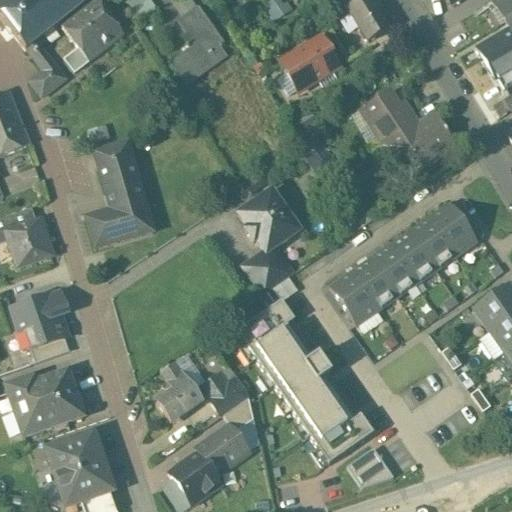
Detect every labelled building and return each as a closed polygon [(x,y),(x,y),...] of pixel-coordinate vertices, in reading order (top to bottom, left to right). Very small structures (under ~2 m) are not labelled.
[(9,0),(0,7),(0,20),(25,53),(26,52),(36,44),(68,19),(75,13),(75,14),(84,7),(84,6),(90,2),(92,0),(9,0)] [(122,38),(93,0),(92,0),(84,7),(85,8),(76,15),(75,14),(68,19),(70,21),(60,28),(78,52),(64,63),(74,75),(122,38)] [(146,0),(131,0),(125,4),(139,25),(155,13),(146,0)] [(188,0),(177,0),(172,4),(184,21),(197,12),(188,0)] [(329,0),(336,11),(353,0),(329,0)] [(375,0),(364,0),(347,11),(368,45),(388,33),(376,14),(382,10),(375,0)] [(472,0),(462,0),(451,7),(457,18),(476,7),(472,0)] [(511,0),(490,0),(509,32),(511,30),(511,0)] [(221,45),(197,12),(184,21),(179,25),(195,48),(171,66),(184,84),(197,75),(199,78),(225,60),(217,49),(221,45)] [(511,30),(509,32),(477,51),(497,84),(511,74),(511,30)] [(321,41),(280,67),(297,94),(338,69),(321,41)] [(65,82),(36,44),(26,52),(43,74),(29,85),(41,101),(65,82)] [(8,96),(0,99),(0,159),(29,148),(8,96)] [(387,96),(363,112),(379,137),(391,129),(398,140),(415,129),(401,108),(397,111),(387,96)] [(398,140),(387,148),(388,149),(408,179),(440,158),(454,148),(446,135),(446,134),(435,116),(415,129),(398,140)] [(379,137),(367,145),(373,158),(388,149),(387,148),(398,140),(391,129),(379,137)] [(127,146),(94,156),(110,214),(85,221),(94,252),(153,235),(144,204),(143,204),(127,146)] [(266,178),(248,191),(254,200),(259,197),(257,193),(270,185),(266,178)] [(271,195),(238,218),(248,231),(245,233),(253,245),(256,243),(264,255),(265,257),(274,251),(298,234),(290,223),(279,206),(271,195)] [(293,220),(282,204),(279,206),(290,223),(293,220)] [(31,211),(12,218),(16,231),(36,224),(31,211)] [(471,240),(454,215),(340,294),(357,319),(404,286),(425,272),(471,240)] [(12,218),(0,222),(0,236),(5,235),(16,231),(12,218)] [(16,231),(5,235),(17,271),(53,258),(40,223),(36,224),(16,231)] [(274,251),(265,257),(264,255),(243,269),(263,298),(292,278),(274,251)] [(511,299),(506,291),(483,307),(511,348),(511,299)] [(59,296),(11,313),(26,355),(30,354),(37,351),(53,345),(54,345),(63,342),(67,340),(61,323),(58,324),(56,320),(66,316),(59,296)] [(356,415),(290,320),(290,318),(269,333),(267,330),(262,333),(264,336),(255,343),(256,344),(278,375),(269,381),(268,381),(267,382),(276,394),(277,393),(286,387),(337,460),(338,462),(373,438),(357,415),(356,415)] [(68,355),(63,342),(54,345),(37,351),(30,354),(34,367),(68,355)] [(202,404),(182,376),(181,377),(174,367),(161,375),(168,386),(174,394),(157,406),(170,426),(202,404)] [(67,375),(36,385),(34,380),(5,390),(23,441),(83,420),(67,375)] [(219,377),(200,391),(221,420),(223,419),(248,402),(246,394),(236,380),(226,387),(219,377)] [(248,402),(223,419),(229,428),(234,435),(253,422),(248,402)] [(253,422),(234,435),(248,455),(259,448),(253,422)] [(229,428),(195,453),(197,456),(214,481),(215,481),(249,457),(248,455),(234,435),(229,428)] [(92,438),(47,454),(66,510),(81,506),(110,495),(112,495),(92,438)] [(360,491),(389,481),(380,453),(351,462),(360,491)] [(197,456),(168,476),(185,500),(191,509),(221,489),(215,481),(214,481),(197,456)] [(115,511),(110,495),(81,506),(82,511),(115,511)] [(185,500),(174,508),(176,511),(187,511),(191,509),(185,500)]
